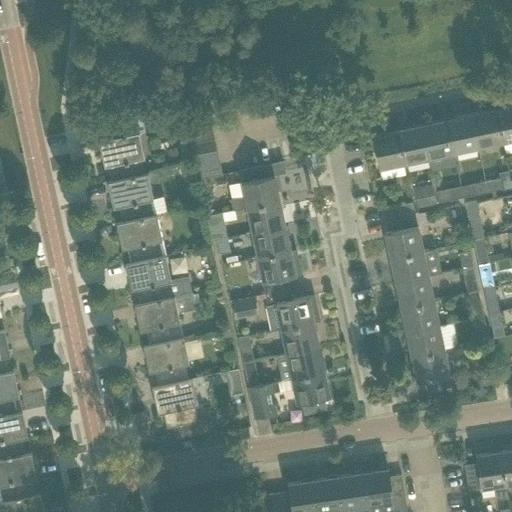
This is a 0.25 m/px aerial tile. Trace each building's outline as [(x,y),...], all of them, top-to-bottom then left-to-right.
[(511,104),(495,108),(502,141),(511,139),(511,104)] [(502,141),(495,108),(471,113),(478,147),(502,141)] [(478,147),(471,113),(446,119),(453,152),(478,147)] [(211,126),(209,115),(184,120),(187,132),(211,126)] [(453,152),(446,119),(421,124),(428,157),(453,152)] [(98,140),(102,159),(104,166),(110,165),(113,180),(143,173),(140,158),(144,157),(138,131),(130,133),(127,121),(115,123),(118,136),(98,140)] [(428,157),(421,124),(397,129),(404,162),(428,157)] [(214,138),(211,126),(187,132),(189,143),(214,138)] [(404,162),(397,129),(371,135),(379,168),(404,162)] [(216,150),(214,138),(189,143),(192,155),(216,150)] [(219,162),(216,150),(192,155),(194,167),(219,162)] [(222,174),(219,162),(194,167),(197,179),(222,174)] [(263,165),(253,167),(238,170),(244,197),(230,199),(232,210),(246,207),(279,200),(274,175),(265,176),(263,165)] [(147,172),(143,173),(113,180),(107,181),(113,207),(118,206),(122,221),(152,214),(149,199),(153,198),(147,172)] [(499,178),(485,181),(487,191),(502,188),(499,178)] [(487,191),(485,181),(471,184),(473,194),(487,191)] [(438,202),(436,191),(434,182),(413,187),(418,206),(438,202)] [(452,199),(450,188),(436,191),(438,202),(452,199)] [(467,200),(471,231),(497,228),(493,197),(467,200)] [(284,225),(279,200),(246,207),(251,232),(284,225)] [(414,213),(412,201),(387,207),(390,219),(414,213)] [(205,216),(209,233),(226,229),(222,212),(205,216)] [(156,213),(152,214),(122,221),(116,222),(121,248),(127,247),(131,262),(161,255),(158,241),(162,240),(156,213)] [(392,230),(384,232),(389,257),(422,250),(420,240),(417,225),(414,213),(390,219),(392,230)] [(290,249),(284,225),(251,232),(257,256),(290,249)] [(230,251),(227,237),(216,239),(220,254),(230,251)] [(488,262),(485,247),(474,249),(478,264),(488,262)] [(290,249),(257,256),(265,293),(289,288),(287,276),(301,273),(298,257),(292,258),(290,249)] [(428,275),(422,250),(389,257),(395,282),(428,275)] [(458,253),(461,268),(472,265),(469,251),(458,253)] [(161,255),(131,262),(125,263),(129,282),(130,289),(136,288),(139,303),(170,296),(191,292),(188,275),(170,279),(165,254),(161,255)] [(491,276),(488,262),(478,264),(481,278),(491,276)] [(475,279),(472,265),(461,268),(464,281),(475,279)] [(433,300),(428,275),(395,282),(400,307),(433,300)] [(289,288),(265,293),(267,306),(265,306),(270,330),(280,328),(313,321),(311,312),(317,311),(314,295),(308,296),(292,299),(289,288)] [(139,303),(134,304),(138,323),(139,330),(145,329),(148,344),(179,337),(183,336),(179,322),(177,312),(196,308),(192,292),(191,292),(170,296),(139,303)] [(263,295),(236,296),(237,318),(264,317),(263,295)] [(499,311),(496,297),(485,299),(488,314),(499,311)] [(438,324),(433,300),(400,307),(405,331),(438,324)] [(483,315),(480,300),(469,302),(472,317),(483,315)] [(502,325),(499,311),(488,314),(491,327),(502,325)] [(486,329),(483,315),(472,317),(475,331),(486,329)] [(319,346),(313,321),(280,328),(286,353),(319,346)] [(444,349),(438,324),(405,331),(411,356),(444,349)] [(9,354),(5,335),(4,328),(0,328),(0,356),(4,355),(9,354)] [(238,337),(241,352),(252,349),(249,335),(238,337)] [(179,337),(148,344),(142,345),(148,371),(154,370),(157,385),(187,378),(184,363),(188,362),(183,336),(179,337)] [(324,371),(319,346),(286,353),(276,355),(282,380),(291,378),(324,371)] [(452,386),(448,366),(444,349),(411,356),(416,381),(425,379),(427,391),(452,386)] [(18,395),(14,376),(13,369),(7,370),(4,355),(0,356),(0,399),(12,397),(18,395)] [(259,385),(256,371),(245,374),(248,387),(259,385)] [(329,396),(324,371),(291,378),(296,403),(301,402),(303,414),(326,409),(324,397),(329,396)] [(191,377),(187,378),(157,385),(151,386),(157,412),(163,411),(166,427),(172,426),(175,438),(209,431),(206,417),(196,419),(193,404),(197,403),(191,377)] [(277,381),(260,385),(259,385),(248,387),(255,418),(276,413),(274,403),(271,404),(269,392),(279,390),(277,381)] [(0,442),(21,438),(27,436),(23,417),(22,410),(15,411),(12,397),(0,399),(0,442)] [(36,477),(32,458),(30,451),(25,452),(21,438),(0,442),(0,485),(30,479),(36,477)] [(511,482),(511,448),(500,450),(505,484),(511,482)] [(505,484),(500,450),(475,454),(476,463),(464,465),(468,489),(493,486),(495,499),(508,497),(505,484)] [(406,511),(401,474),(389,476),(388,468),(362,471),(367,505),(391,502),(392,511),(406,511)] [(367,505),(362,471),(337,475),(342,509),(367,505)] [(324,511),(342,509),(337,475),(312,479),(317,511),(324,511)] [(43,511),(41,499),(39,492),(33,494),(30,479),(0,485),(0,504),(1,511),(43,511)] [(317,511),(312,479),(287,483),(288,491),(268,494),(270,511),(317,511)]
